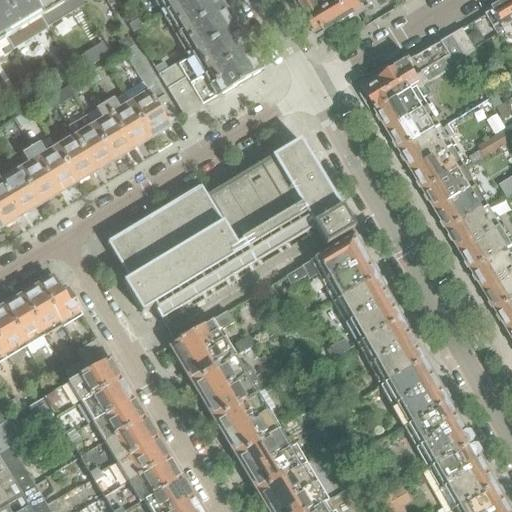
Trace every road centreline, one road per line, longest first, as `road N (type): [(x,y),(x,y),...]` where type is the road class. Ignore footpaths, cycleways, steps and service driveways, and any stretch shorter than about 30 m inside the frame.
road 1 (residential): [(511,449),(312,90)]
road 2 (residential): [(224,511),(63,240)]
road 3 (residential): [(63,240),(312,90)]
road 4 (residential): [(312,90),(463,0)]
